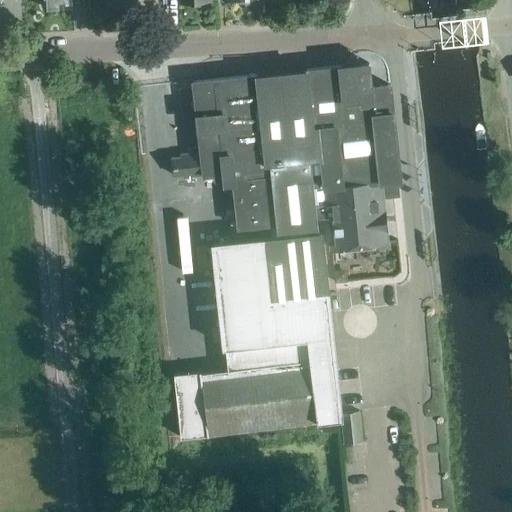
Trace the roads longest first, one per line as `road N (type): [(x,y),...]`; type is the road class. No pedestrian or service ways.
road 1 (unclassified): [(425,511),(406,306),(417,271),(396,34)]
road 2 (tertiary): [(0,57),(369,36)]
